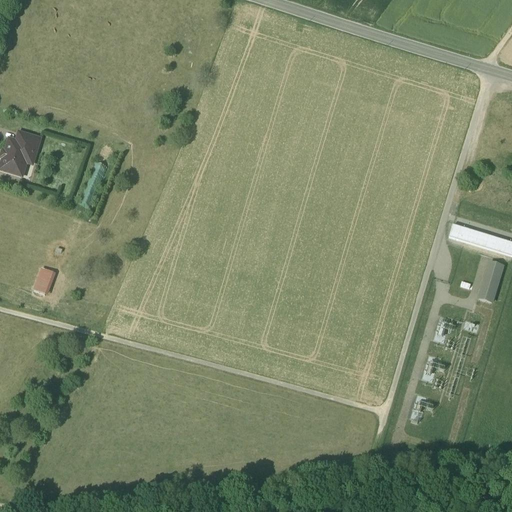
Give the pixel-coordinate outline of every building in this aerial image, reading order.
[(155,17),(152,26),(168,31),(171,22),(155,17)] [(70,73),(86,78),(89,69),(73,64),(70,73)] [(42,142),(19,135),(16,143),(9,141),(0,170),(0,173),(23,180),(27,166),(34,168),(42,142)] [(511,237),(455,221),(449,240),(511,258),(511,256),(511,237)] [(103,263),(105,252),(98,251),(96,262),(103,263)] [(503,270),(489,266),(478,303),(491,307),(503,270)]
